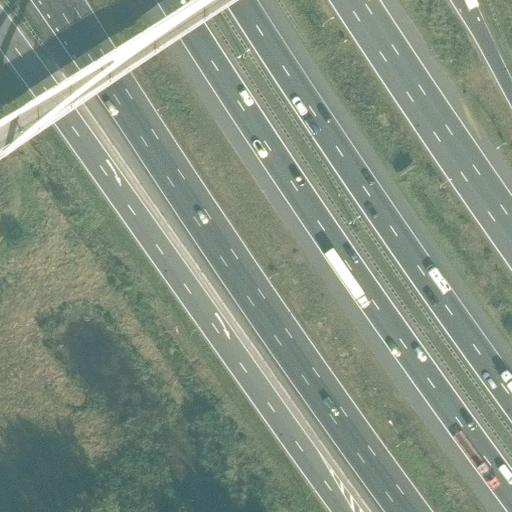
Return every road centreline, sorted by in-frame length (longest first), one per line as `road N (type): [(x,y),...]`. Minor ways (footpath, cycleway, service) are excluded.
road 1 (trunk): [(60,0),(403,511)]
road 2 (motorway): [(171,0),(511,500)]
road 3 (trunk): [(0,33),(343,511)]
road 4 (motorway): [(511,399),(238,0)]
road 5 (motorway): [(466,169),(353,0)]
